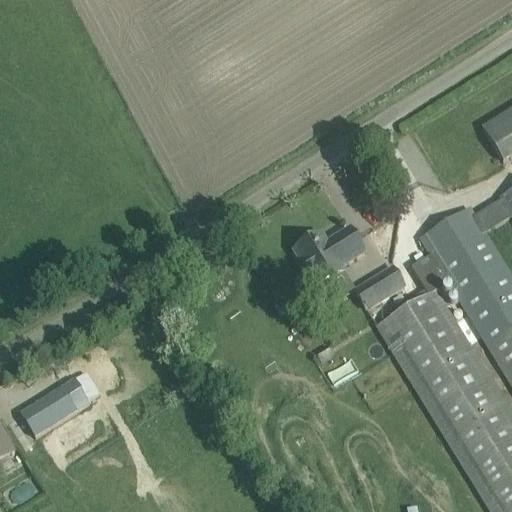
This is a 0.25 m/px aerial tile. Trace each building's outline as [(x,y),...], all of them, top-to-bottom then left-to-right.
[(511,112),(482,130),(503,166),(511,160),(511,112)] [(511,193),(500,201),(501,203),(511,220),(511,193)] [(469,213),(421,243),(432,260),(448,287),(511,390),(511,281),(484,237),(511,220),(501,203),(474,220),(469,213)] [(341,270),(364,256),(350,232),(326,246),(321,238),(294,255),(317,292),(344,275),(341,270)] [(432,260),(411,272),(425,293),(428,299),(437,294),(448,287),(432,260)] [(364,316),(404,292),(392,271),(352,294),(364,316)] [(376,330),(487,511),(511,511),(511,415),(437,294),(428,299),(425,293),(386,317),(389,322),(376,330)] [(326,348),(314,354),(322,367),(333,360),(326,348)] [(63,365),(62,365),(49,373),(62,392),(20,418),(35,442),(90,408),(63,365)] [(0,462),(13,455),(0,434),(0,462)]
